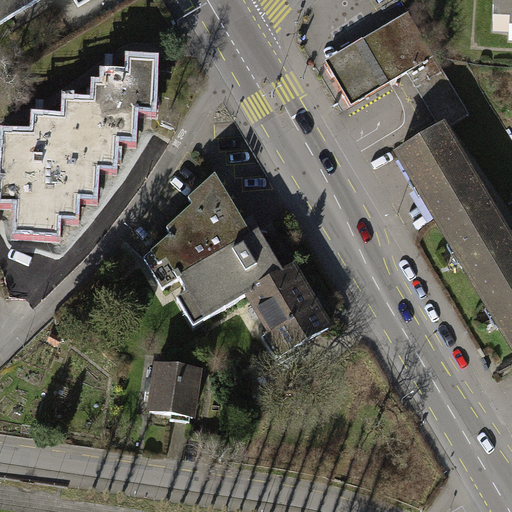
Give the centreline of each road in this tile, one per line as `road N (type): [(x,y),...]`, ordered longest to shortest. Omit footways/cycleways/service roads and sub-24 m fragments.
road 1 (secondary): [(511,504),(240,45)]
road 2 (residential): [(240,45),(92,266),(0,356)]
road 3 (residential): [(0,452),(357,511)]
